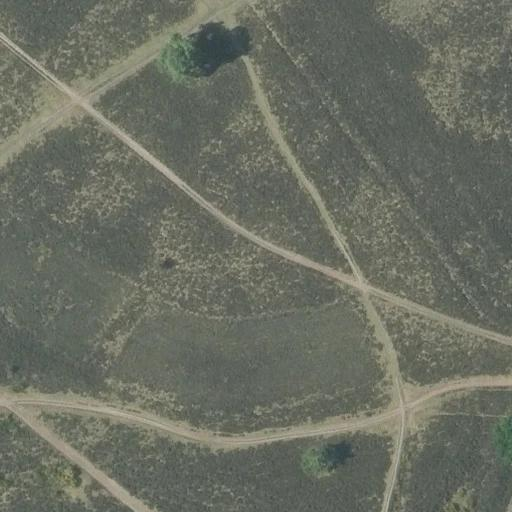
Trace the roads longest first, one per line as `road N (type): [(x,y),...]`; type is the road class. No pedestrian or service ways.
road 1 (track): [(511,382),(439,392),(363,424),(234,442),(90,409),(5,404)]
road 2 (track): [(0,163),(238,0)]
